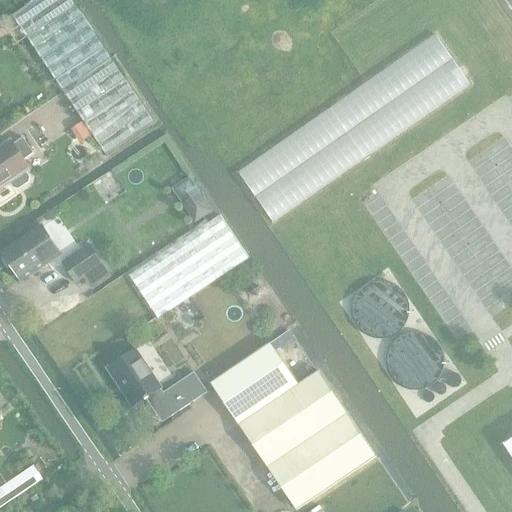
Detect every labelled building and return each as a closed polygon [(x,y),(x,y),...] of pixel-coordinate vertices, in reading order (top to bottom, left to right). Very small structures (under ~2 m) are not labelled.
[(103,154),(153,120),(72,0),(33,0),(11,15),(103,154)] [(434,33),(238,173),(273,223),(471,85),(434,33)] [(24,171),(29,167),(24,159),(34,152),(23,137),(13,144),(11,141),(0,148),(0,187),(11,180),(14,186),(18,187),(27,181),(28,177),(24,171)] [(190,176),(172,188),(195,223),(213,211),(190,176)] [(220,217),(191,237),(131,277),(158,318),(191,296),(247,258),(220,217)] [(43,226),(29,235),(29,234),(2,253),(4,256),(3,262),(7,268),(12,269),(21,281),(48,262),(47,261),(60,252),(43,226)] [(110,278),(100,263),(88,244),(61,261),(74,281),(83,275),(92,290),(110,278)] [(350,321),(356,330),(365,336),(375,339),(385,338),(395,334),(403,326),(407,318),(409,308),(407,299),(403,290),(396,283),(387,279),(378,278),(368,279),(360,284),(353,291),(348,301),(348,311),(350,321)] [(249,284),(247,295),(257,297),(260,287),(249,284)] [(391,347),(388,354),(387,363),(389,371),(394,379),(401,384),(409,387),(418,387),(426,384),(433,379),(438,372),(440,363),(439,354),(436,346),(430,340),(422,336),(413,334),(405,336),(397,340),(391,347)] [(299,386),(297,383),(269,343),(211,383),(239,423),(295,510),(375,457),(318,373),(299,386)] [(135,405),(154,392),(171,417),(191,404),(208,392),(194,373),(164,393),(161,389),(161,388),(136,349),(108,369),(118,384),(121,382),(135,405)]
